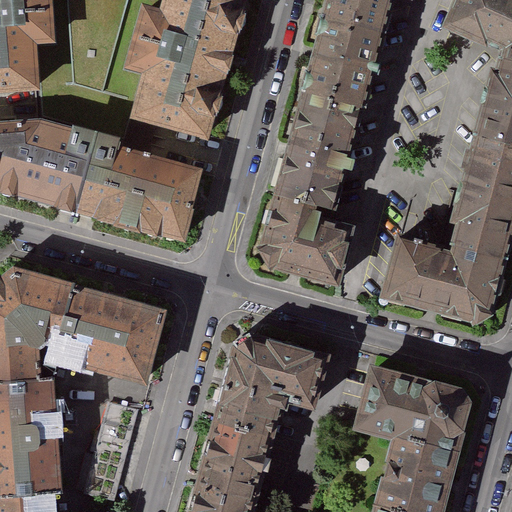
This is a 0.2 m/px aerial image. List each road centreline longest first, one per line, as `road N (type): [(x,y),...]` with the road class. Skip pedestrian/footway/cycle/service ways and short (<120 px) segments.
road 1 (residential): [(511,365),(213,285)]
road 2 (residential): [(213,285),(288,0)]
road 3 (residential): [(152,511),(213,285)]
road 4 (residential): [(213,285),(0,227)]
